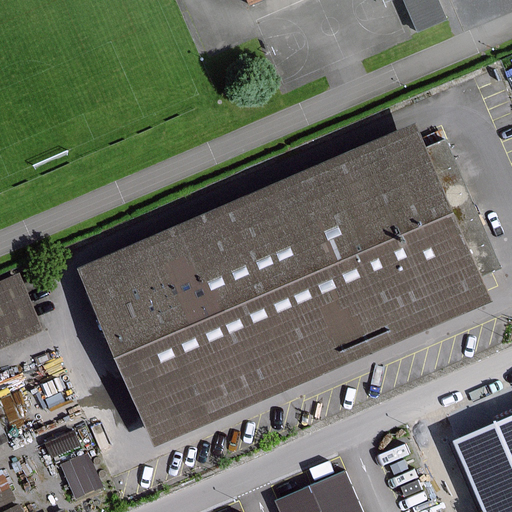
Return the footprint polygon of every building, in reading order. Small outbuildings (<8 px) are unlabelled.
[(416,129),(84,271),(157,440),(367,350),(487,299),(476,274),(495,266),(443,144),(425,152),(416,129)] [(14,270),(0,276),(0,345),(40,328),(14,270)] [(511,511),(511,424),(460,447),(487,511),(511,511)] [(63,456),(76,491),(102,481),(88,446),(63,456)] [(359,511),(345,477),(281,504),(283,511),(359,511)]
